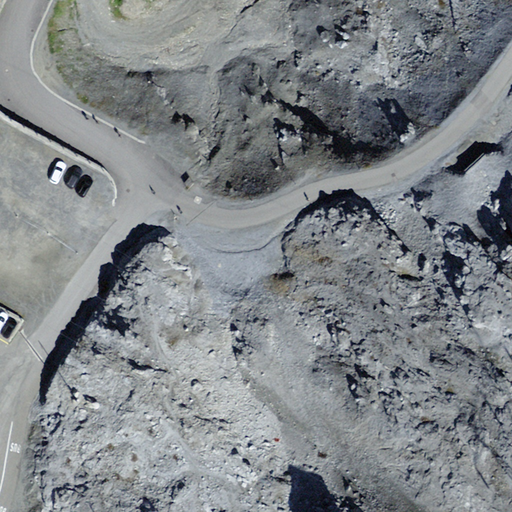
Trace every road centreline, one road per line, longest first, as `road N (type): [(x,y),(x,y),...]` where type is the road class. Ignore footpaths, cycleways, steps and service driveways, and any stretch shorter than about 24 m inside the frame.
road 1 (unclassified): [(0,359),(28,361),(38,352),(141,200),(145,182)]
road 2 (unclassified): [(29,0),(17,51),(34,92),(122,151),(145,182)]
